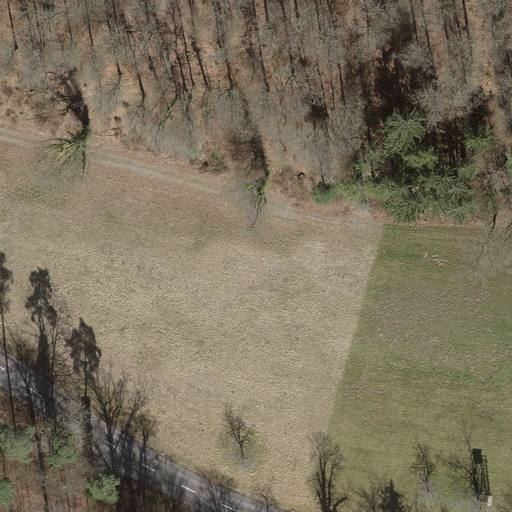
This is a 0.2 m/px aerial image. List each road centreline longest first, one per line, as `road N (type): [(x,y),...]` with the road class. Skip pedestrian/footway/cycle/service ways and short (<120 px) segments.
road 1 (track): [(0,128),(308,217)]
road 2 (secondary): [(0,363),(156,472),(236,511)]
road 3 (track): [(156,472),(110,470),(0,422)]
